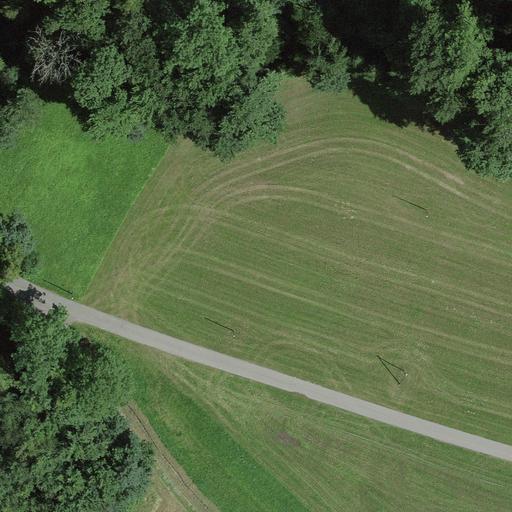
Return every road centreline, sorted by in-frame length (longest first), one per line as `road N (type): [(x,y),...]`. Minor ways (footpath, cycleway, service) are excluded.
road 1 (residential): [(511,458),(0,290)]
road 2 (track): [(196,511),(55,307)]
